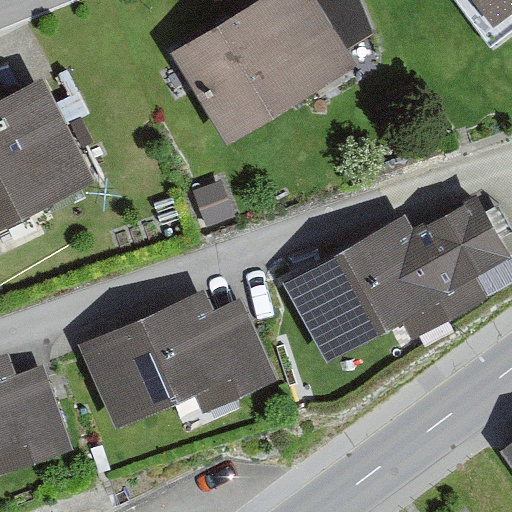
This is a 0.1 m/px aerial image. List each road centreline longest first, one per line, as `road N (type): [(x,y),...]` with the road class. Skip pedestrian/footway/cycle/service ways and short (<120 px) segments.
road 1 (residential): [(0,326),(511,150)]
road 2 (secondary): [(323,511),(511,371)]
